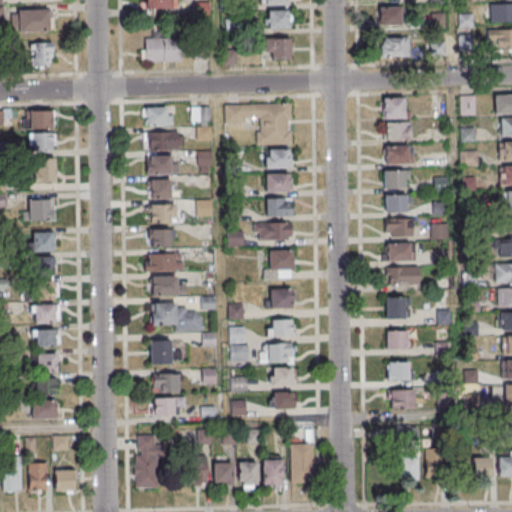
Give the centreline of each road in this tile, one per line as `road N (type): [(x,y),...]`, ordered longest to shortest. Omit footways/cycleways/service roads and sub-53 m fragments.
road 1 (residential): [(511,76),(0,92)]
road 2 (residential): [(341,511),(331,0)]
road 3 (residential): [(103,511),(95,0)]
